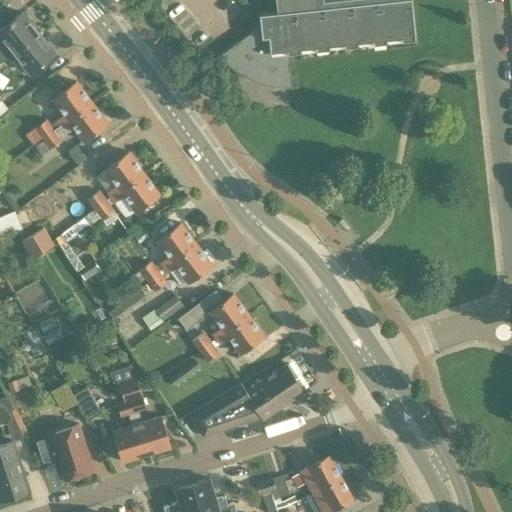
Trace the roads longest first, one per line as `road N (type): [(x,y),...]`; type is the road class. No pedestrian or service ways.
road 1 (tertiary): [(382,384),(298,258),(234,199),(82,0)]
road 2 (residential): [(37,511),(332,422),(382,384)]
road 3 (residential): [(511,261),(486,0)]
road 4 (tertiary): [(456,511),(437,463),(382,384)]
road 5 (residential): [(382,384),(431,338),(502,328)]
